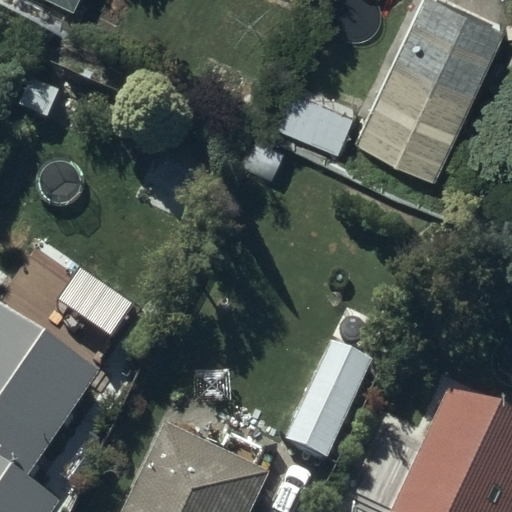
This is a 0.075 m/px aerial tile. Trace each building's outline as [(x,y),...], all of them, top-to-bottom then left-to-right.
[(501,10),(479,0),(412,0),(356,124),(433,158),(501,10)] [(294,69),(275,114),(338,141),(357,96),(294,69)] [(101,373),(0,306),(0,511),(53,511),(65,495),(33,474),(101,373)] [(373,356),(332,338),(288,439),(328,457),(373,356)] [(511,511),(511,419),(450,390),(390,511),(511,511)] [(254,511),(272,475),(165,425),(123,511),(254,511)]
